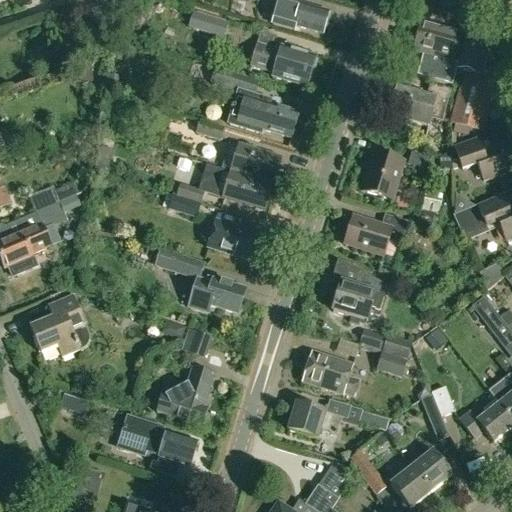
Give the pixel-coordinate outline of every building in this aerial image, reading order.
[(327,24),(330,15),(300,6),(281,0),(278,0),(271,26),(292,32),(294,27),(323,36),(325,31),(326,31),(328,24),(327,24)] [(157,14),(159,14),(163,12),(164,11),(164,10),(164,9),(163,7),(163,6),(162,6),(161,6),(160,5),(159,4),(158,4),(157,4),(156,4),(155,4),(155,5),(154,6),(154,7),(154,8),(154,9),(153,10),(154,11),(154,12),(155,12),(155,13),(156,13),(157,14)] [(194,13),(189,29),(225,40),(229,24),(194,13)] [(434,69),(456,75),(459,64),(455,63),(462,34),(422,23),(414,52),(437,58),(434,69)] [(452,125),(484,132),(498,78),(495,70),(485,68),(488,55),(481,54),(483,44),(467,40),(459,73),(469,76),(466,89),(462,87),(453,121),(452,125)] [(288,43),(282,47),(280,51),(258,44),(251,67),(275,75),(274,78),(308,89),(317,58),(298,52),(296,46),(288,43)] [(300,115),(270,106),(271,101),(255,96),(259,83),(215,69),(210,84),(237,92),(227,126),(261,136),(262,131),(292,140),(300,115)] [(443,123),(452,92),(430,86),(428,96),(398,88),(390,117),(429,128),(431,119),(443,123)] [(182,122),(199,128),(196,134),(221,143),(226,129),(201,121),(200,123),(184,117),(182,122)] [(511,172),(511,141),(483,152),(479,141),(456,149),(464,171),(479,166),(486,182),(511,172)] [(282,160),(240,147),(239,148),(228,145),(221,169),(232,173),(274,186),(282,160)] [(427,177),(429,172),(433,159),(413,153),(409,165),(418,169),(417,174),(427,177)] [(405,163),(374,154),(363,191),(394,201),(405,163)] [(439,155),(440,172),(452,172),(451,155),(439,155)] [(94,172),(107,175),(109,165),(96,162),(94,172)] [(265,212),(274,186),(232,173),(230,176),(219,173),(215,175),(210,190),(212,193),(224,197),(223,199),(265,212)] [(181,185),(178,196),(178,197),(203,205),(206,193),(181,185)] [(423,212),(424,213),(423,219),(436,222),(437,215),(440,215),(445,195),(440,195),(441,190),(429,187),(423,212)] [(30,198),(37,214),(61,204),(54,188),(30,198)] [(0,192),(0,210),(2,209),(2,208),(11,204),(5,190),(0,192)] [(173,197),(168,195),(164,209),(169,211),(198,220),(203,205),(178,197),(178,196),(174,195),(173,197)] [(479,206),(454,217),(453,217),(464,243),(499,228),(506,244),(511,241),(511,208),(510,209),(504,195),(479,206)] [(0,245),(0,256),(6,271),(10,269),(13,278),(38,268),(34,259),(35,258),(34,256),(52,248),(45,231),(68,222),(61,204),(37,214),(43,228),(0,245)] [(402,244),(409,223),(386,216),(382,227),(354,219),(346,245),(384,257),(389,240),(402,244)] [(205,244),(209,246),(208,249),(251,262),(259,235),(216,222),(215,226),(211,225),(205,244)] [(423,234),(420,245),(428,247),(431,236),(423,234)] [(392,260),(404,265),(409,249),(397,245),(392,260)] [(179,276),(184,260),(184,259),(160,251),(155,268),(179,276)] [(209,279),(208,282),(200,280),(191,308),(209,314),(211,307),(239,316),(247,290),(209,279)] [(386,296),(377,293),(342,283),(333,312),(368,323),(373,308),(381,312),(386,296)] [(90,332),(86,326),(73,296),(47,307),(52,319),(31,327),(43,355),(58,348),(63,360),(81,352),(87,348),(90,342),(91,338),(90,332)] [(511,317),(508,312),(499,319),(511,336),(511,317)] [(495,314),(483,323),(487,328),(508,356),(511,353),(511,336),(499,319),(495,314)] [(165,322),(161,333),(161,335),(181,342),(186,328),(165,322)] [(426,340),(436,352),(448,342),(438,330),(426,340)] [(183,352),(205,360),(212,339),(191,331),(183,352)] [(358,347),(381,353),(385,337),(363,331),(358,347)] [(387,338),(382,354),(406,361),(411,345),(387,338)] [(312,355),(303,384),(339,395),(355,400),(360,382),(346,378),(350,367),(312,355)] [(381,357),(376,370),(401,378),(405,364),(381,357)] [(205,410),(211,389),(216,375),(194,368),(189,385),(167,398),(163,396),(157,414),(203,428),(209,411),(205,410)] [(511,377),(511,376),(489,393),(495,401),(511,422),(511,377)] [(445,389),(431,394),(432,396),(431,397),(440,419),(455,413),(445,389)] [(63,396),(60,409),(84,417),(89,404),(63,396)] [(431,397),(419,401),(429,424),(440,419),(431,397)] [(470,414),(459,422),(474,440),(484,432),(493,444),(511,429),(511,422),(495,401),(482,410),(487,416),(477,423),(470,414)] [(296,405),(287,432),(318,442),(321,431),(337,436),(342,420),(358,425),(362,413),(338,406),(335,417),(326,414),(296,405)] [(385,433),(388,421),(362,413),(358,425),(385,433)] [(165,430),(129,419),(120,449),(145,456),(147,450),(158,453),(161,444),(165,445),(161,459),(192,468),(199,444),(164,434),(165,430)] [(435,452),(413,469),(433,493),(455,477),(435,452)] [(350,462),(378,497),(388,489),(361,454),(350,462)] [(154,473),(175,479),(179,467),(158,460),(156,464),(152,463),(149,470),(154,472),(154,473)] [(86,499),(95,502),(104,475),(79,467),(71,500),(84,504),(86,499)] [(333,511),(353,482),(332,468),(307,506),(300,501),(293,511),(280,502),(273,511),(333,511)] [(411,511),(433,493),(413,469),(391,485),(411,511)]
